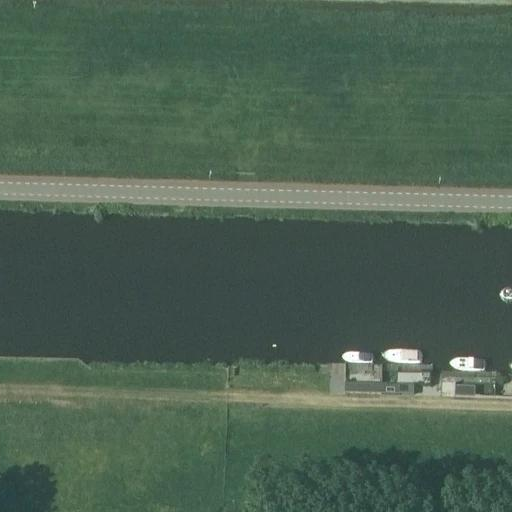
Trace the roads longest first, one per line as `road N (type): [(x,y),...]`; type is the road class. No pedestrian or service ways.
road 1 (tertiary): [(511,205),(0,191)]
road 2 (track): [(227,399),(511,407)]
